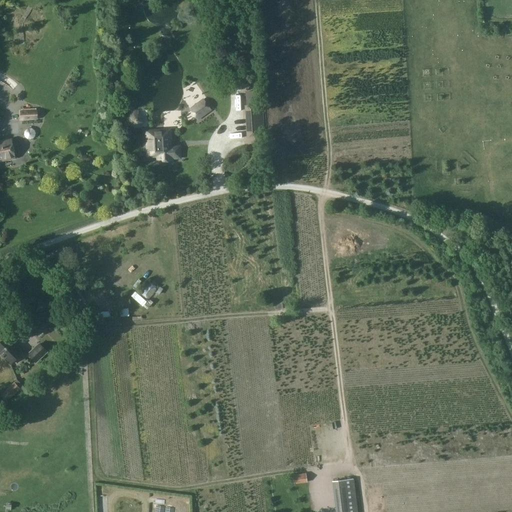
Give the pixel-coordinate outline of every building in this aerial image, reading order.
[(212,111),(203,99),(189,109),(198,121),(212,111)] [(261,105),(245,106),(247,136),(263,135),(261,105)] [(22,112),(20,112),(21,120),(37,119),(36,111),(26,112),(26,109),(22,110),(22,112)] [(132,113),(128,118),(128,125),(134,129),(140,128),(144,123),(144,117),(139,113),(138,110),(132,111),(132,113)] [(171,147),(170,129),(146,131),(147,157),(157,156),(158,161),(172,161),(172,159),(180,158),(179,146),(171,147)] [(0,161),(14,158),(13,154),(18,153),(16,144),(11,145),(11,141),(0,142),(0,161)] [(142,301),(152,304),(156,294),(146,290),(142,301)] [(0,355),(10,366),(23,354),(6,336),(2,339),(2,338),(0,339),(0,355)] [(49,352),(41,344),(31,355),(38,362),(49,352)] [(17,380),(0,395),(7,403),(19,390),(21,392),(25,388),(17,380)] [(305,475),(293,476),(294,485),(306,483),(305,475)]
